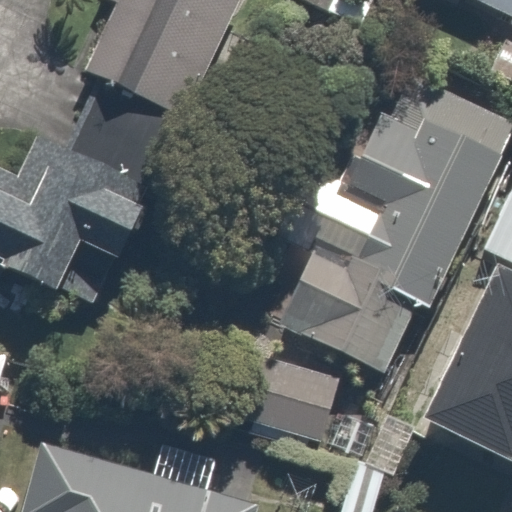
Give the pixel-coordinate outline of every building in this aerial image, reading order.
[(93,0),(99,3),(68,75),(170,120),(223,0),(93,0)] [(511,0),(456,0),(511,27),(511,0)] [(323,177),(290,159),(256,221),(294,241),(258,310),(369,369),(501,119),(386,58),(323,177)] [(0,126),(0,274),(29,289),(20,307),(80,308),(112,242),(102,168),(19,127),(0,126)] [(511,158),(472,248),(511,265),(511,158)] [(440,312),(397,418),(511,465),(511,287),(468,270),(449,316),(440,312)] [(228,350),(209,416),(310,444),(328,378),(228,350)] [(33,439),(14,511),(239,511),(247,482),(210,473),(215,456),(143,438),(137,465),(33,439)]
